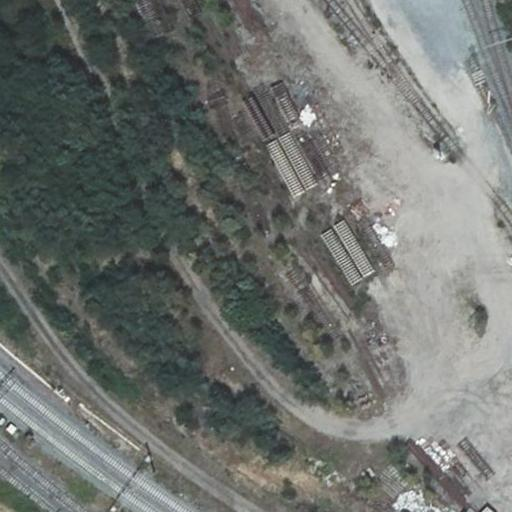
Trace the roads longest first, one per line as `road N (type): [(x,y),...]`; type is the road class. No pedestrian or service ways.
road 1 (track): [(59,0),(189,283),(287,404),(336,431),(391,431),(444,407),(511,418)]
road 2 (track): [(258,511),(144,437),(67,365),(0,256)]
